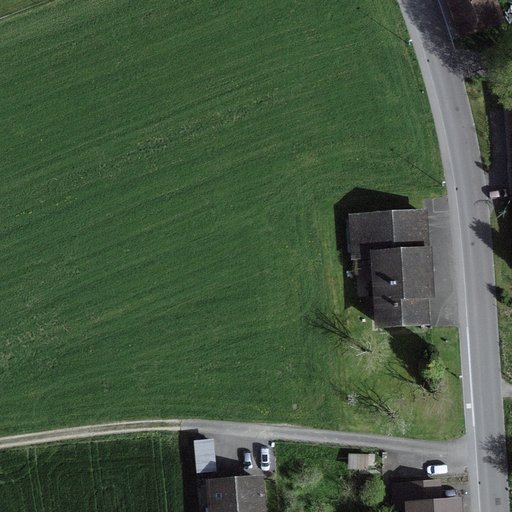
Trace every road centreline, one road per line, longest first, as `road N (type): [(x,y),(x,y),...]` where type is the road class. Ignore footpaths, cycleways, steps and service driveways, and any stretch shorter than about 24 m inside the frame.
road 1 (tertiary): [(421,0),(469,182),(493,511)]
road 2 (track): [(0,441),(190,423),(489,458)]
